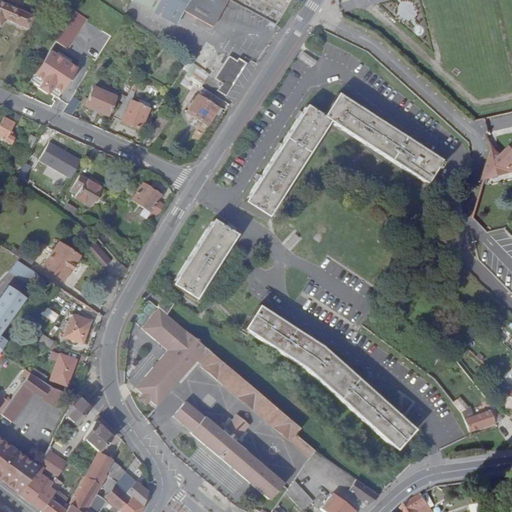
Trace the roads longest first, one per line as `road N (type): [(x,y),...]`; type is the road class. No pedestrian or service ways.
road 1 (residential): [(307,13),(378,52),(470,134),(477,150),(455,232),(459,250),(511,308)]
road 2 (residential): [(149,511),(161,494),(159,471),(116,404),(107,342),(193,184)]
road 3 (residential): [(193,184),(0,95)]
road 4 (residential): [(193,184),(307,13)]
road 5 (secondary): [(511,462),(437,474),(409,485),(381,511)]
